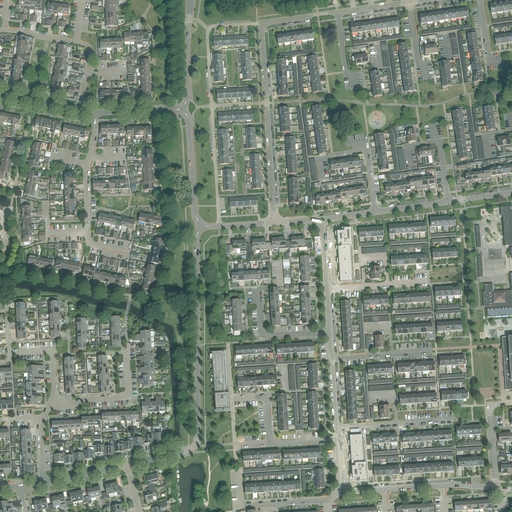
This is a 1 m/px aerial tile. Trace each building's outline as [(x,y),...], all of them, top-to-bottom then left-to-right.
[(36,0),(35,10),(43,11),(44,1),(42,1),(42,0),(40,0),(36,0)] [(105,5),(105,9),(106,9),(110,9),(110,5),(115,5),(117,5),(117,6),(118,6),(119,5),(119,1),(118,0),(117,0),(116,0),(115,0),(106,1),(106,5),(105,5)] [(53,15),(54,2),(52,2),(52,4),(48,4),(48,8),(46,7),(45,8),(44,13),(45,14),(53,15)] [(106,9),(106,14),(116,13),(116,9),(117,9),(117,6),(117,5),(115,5),(110,5),(110,9),(106,9)] [(116,18),(116,13),(106,14),(106,18),(105,19),(105,22),(106,22),(111,22),(111,18),(116,18)] [(117,18),(116,18),(111,18),(111,22),(106,22),(107,30),(111,30),(111,27),(118,27),(118,21),(117,21),(117,18)] [(430,46),(429,40),(429,36),(423,37),(423,40),(426,40),(427,46),(424,47),(425,52),(424,52),(425,57),(429,56),(429,55),(432,55),(430,46)] [(101,49),(107,49),(106,37),(104,37),(104,40),(100,40),(101,40),(98,40),(98,49),(101,49)] [(58,45),(57,49),(58,49),(58,51),(66,53),(67,47),(58,45)] [(56,53),(55,57),(57,57),(65,59),(67,59),(68,53),(66,53),(58,51),(56,51),(56,53)] [(137,66),(137,67),(150,67),(149,61),(148,57),(142,58),(142,61),(139,61),(138,62),(138,65),(137,66)] [(55,65),(55,69),(67,72),(67,71),(69,66),(66,65),(58,63),(57,66),(55,65)] [(55,69),(54,73),(55,73),(55,75),(63,77),(65,78),(67,72),(55,69)] [(53,77),(52,81),(62,83),(65,83),(65,81),(63,80),(63,77),(55,75),(55,77),(53,77)] [(483,81),(482,76),(473,77),(474,80),(473,80),(474,85),(473,86),(479,85),(478,85),(478,82),(483,81)] [(11,82),(11,86),(15,87),(15,85),(22,86),(23,82),(21,81),(22,79),(13,78),(11,78),(11,82)] [(451,80),(442,81),(443,84),(442,84),(442,90),(448,90),(448,89),(447,89),(447,87),(452,86),(451,80)] [(124,90),(118,90),(118,100),(124,99),(124,95),(129,95),(127,88),(124,88),(124,90)] [(452,112),(453,118),(462,117),(461,113),(462,113),(461,108),(455,108),(456,109),(456,111),(452,112)] [(1,125),(3,126),(3,122),(8,123),(9,115),(10,114),(9,114),(9,113),(6,113),(5,114),(3,114),(1,125)] [(21,118),(15,116),(13,128),(15,128),(15,125),(20,126),(21,118)] [(38,131),(41,131),(43,119),(37,118),(37,121),(33,120),(32,127),(35,128),(36,126),(39,127),(38,131)] [(43,128),(47,129),(49,120),(43,119),(41,131),(43,132),(43,128)] [(55,121),(53,134),(55,134),(55,131),(59,131),(61,123),(55,121)] [(64,125),(62,135),(68,136),(71,124),(69,124),(68,126),(64,125)] [(75,128),(73,137),(79,138),(81,126),(79,126),(79,128),(75,128)] [(81,126),(79,138),(84,139),(85,137),(89,138),(91,128),(86,127),(86,130),(83,129),(83,127),(81,126)] [(406,131),(406,134),(398,135),(398,132),(395,133),(396,139),(407,137),(416,136),(415,130),(406,131)] [(505,149),(503,138),(497,139),(499,147),(502,147),(503,153),(497,154),(498,158),(506,156),(506,153),(505,149)] [(15,148),(16,143),(6,141),(5,146),(4,145),(4,149),(10,150),(10,147),(15,148)] [(33,143),(32,149),(42,151),(43,145),(33,143)] [(433,148),(432,147),(431,146),(426,147),(426,149),(424,149),(427,168),(433,167),(432,164),(429,164),(428,157),(431,157),(431,152),(433,151),(433,148)] [(16,148),(15,148),(10,147),(10,150),(4,149),(3,154),(13,156),(14,151),(15,151),(16,148)] [(32,149),(31,155),(40,157),(42,151),(32,149)] [(417,151),(416,152),(417,156),(418,155),(419,158),(422,158),(423,165),(418,166),(418,169),(427,168),(424,149),(418,150),(417,151)] [(143,156),(142,156),(142,159),(143,159),(148,159),(148,156),(152,156),(152,155),(152,150),(146,151),(143,151),(142,151),(143,156)] [(12,161),(13,156),(3,154),(2,159),(2,158),(1,162),(2,162),(7,163),(7,160),(12,161)] [(30,158),(30,161),(39,163),(40,159),(43,159),(43,157),(40,157),(31,155),(30,155),(29,157),(30,158)] [(143,159),(143,164),(153,164),(153,159),(154,159),(154,155),(152,155),(152,156),(148,156),(148,159),(143,159)] [(360,158),(354,159),(355,168),(359,167),(359,169),(365,169),(364,161),(360,161),(360,158)] [(1,167),(10,169),(11,164),(13,164),(13,161),(12,161),(7,160),(7,163),(2,162),(1,167)] [(39,163),(30,161),(28,167),(38,169),(38,167),(40,167),(41,163),(39,163)] [(143,169),(142,169),(142,171),(142,173),(143,172),(148,172),(148,169),(153,169),(153,164),(143,164),(143,169)] [(9,174),(9,173),(10,169),(1,167),(0,166),(0,174),(4,176),(5,173),(9,174)] [(434,172),(434,169),(434,168),(426,169),(427,172),(427,178),(429,185),(435,184),(434,177),(430,177),(429,172),(434,172)] [(148,172),(143,172),(143,177),(153,177),(153,172),(154,172),(154,169),(153,169),(148,169),(148,172)] [(64,174),(64,179),(76,179),(76,177),(73,177),(73,173),(68,174),(68,170),(61,170),(61,172),(63,174),(64,174)] [(0,180),(8,182),(9,177),(10,177),(11,174),(9,173),(9,174),(5,173),(4,176),(0,174),(0,180)] [(387,177),(388,185),(385,186),(386,193),(390,193),(390,196),(393,195),(391,185),(391,182),(390,177),(390,175),(384,176),(384,178),(387,177)] [(144,182),(143,182),(143,186),(144,186),(144,185),(149,185),(149,182),(153,182),(153,177),(143,177),(144,182)] [(149,185),(144,185),(144,186),(144,190),(154,190),(154,185),(155,185),(155,182),(153,182),(149,182),(149,185)] [(360,184),(358,184),(358,187),(359,195),(361,195),(361,196),(362,196),(367,196),(367,195),(367,190),(365,190),(364,187),(361,187),(360,184)] [(324,205),(322,195),(317,196),(317,198),(315,199),(316,205),(321,204),(321,205),(324,205)] [(511,211),(511,212),(511,207),(501,208),(501,215),(503,215),(505,246),(511,245),(511,247),(510,248),(511,256),(511,211)] [(77,211),(65,212),(66,217),(63,217),(63,220),(70,220),(70,217),(75,217),(75,213),(77,213),(77,211)] [(156,216),(153,215),(150,227),(153,227),(153,225),(156,226),(158,218),(156,217),(156,216)] [(116,225),(115,228),(119,229),(120,226),(122,227),(124,217),(120,216),(120,218),(118,217),(116,225)] [(158,218),(156,226),(160,227),(159,228),(164,229),(165,225),(163,225),(164,217),(160,217),(160,218),(158,218)] [(342,232),(337,232),(337,236),(338,244),(340,244),(341,244),(341,247),(338,247),(338,257),(339,259),(339,264),(339,272),(340,278),(340,282),(352,281),(352,280),(352,267),(350,246),(351,246),(352,246),(351,228),(344,229),(344,232),(342,232)] [(32,236),(24,237),(24,239),(22,239),(23,243),(24,243),(24,245),(30,245),(30,243),(32,243),(32,236)] [(152,241),(151,244),(163,246),(164,240),(165,240),(165,236),(155,237),(155,241),(152,241)] [(298,238),(298,248),(308,247),(308,249),(312,249),(312,240),(304,241),(304,237),(298,238)] [(278,239),(279,249),(289,249),(288,242),(285,242),(285,238),(278,239)] [(289,249),(295,248),(298,248),(298,238),(291,238),(292,241),(288,242),(289,249)] [(259,250),(263,250),(269,250),(269,243),(265,243),(265,239),(259,240),(259,250)] [(269,250),(275,249),(275,252),(279,251),(279,249),(278,239),(272,239),(272,243),(269,243),(269,250)] [(259,250),(259,240),(252,240),(253,244),(249,244),(250,251),(259,250)] [(240,252),(240,249),(239,241),(233,241),(233,245),(230,245),(230,252),(237,252),(238,254),(240,254),(240,252)] [(250,254),(250,251),(249,244),(246,244),(246,241),(239,241),(240,249),(240,252),(248,251),(248,255),(250,255),(250,254)] [(151,244),(151,246),(154,246),(153,250),(162,252),(163,246),(151,244)] [(149,256),(147,262),(159,264),(161,258),(149,256)] [(143,268),(143,270),(155,273),(156,267),(146,265),(145,269),(143,268)] [(83,266),(82,270),(84,271),(83,275),(87,276),(86,278),(88,279),(91,268),(85,267),(83,266)] [(146,273),(145,277),(153,279),(155,273),(143,270),(142,272),(146,273)] [(511,273),(510,274),(511,291),(493,292),(493,284),(484,285),(485,292),(482,292),(483,307),(486,307),(487,318),(511,316),(511,273)] [(122,277),(119,288),(121,288),(122,286),(125,287),(126,285),(130,286),(128,280),(127,280),(127,278),(126,278),(127,275),(122,274),(122,277)] [(152,285),(140,282),(140,284),(143,285),(143,289),(142,289),(141,292),(146,293),(147,290),(151,291),(151,290),(152,291),(153,290),(153,288),(153,287),(152,287),(152,285)] [(309,287),(304,287),(304,285),(301,285),(301,287),(300,287),(301,293),(309,293),(309,287)] [(460,287),(453,288),(454,296),(460,296),(462,296),(462,292),(460,292),(460,287)] [(240,336),(240,332),(243,331),(242,325),(234,326),(234,336),(240,336)] [(511,336),(502,337),(506,390),(510,390),(510,393),(511,392),(511,336)] [(212,352),(216,410),(230,409),(229,394),(227,394),(224,351),(212,352)] [(464,357),(458,357),(458,365),(465,365),(467,365),(466,361),(465,361),(464,357)] [(466,391),(460,391),(461,400),(467,400),(467,398),(468,398),(469,398),(468,393),(466,393),(466,391)] [(137,422),(141,422),(140,414),(138,414),(138,412),(137,412),(137,411),(135,411),(135,412),(132,412),(132,421),(137,421),(137,422)] [(163,431),(152,432),(153,436),(153,442),(163,442),(163,437),(166,436),(165,428),(162,428),(163,431)] [(362,435),(350,436),(350,441),(350,446),(351,455),(351,457),(351,460),(351,464),(354,464),(355,464),(355,467),(352,467),(352,475),(352,479),(358,479),(359,479),(360,481),(363,481),(367,481),(366,463),(364,463),(363,449),(362,439),(362,435)] [(153,436),(143,436),(143,438),(143,444),(153,444),(153,442),(153,436)] [(143,438),(133,439),(133,442),(134,442),(134,447),(144,446),(143,444),(143,438)] [(104,447),(103,447),(104,453),(104,455),(107,455),(107,456),(108,457),(110,457),(111,456),(111,455),(114,455),(114,453),(114,446),(113,446),(113,444),(114,444),(113,442),(113,439),(110,439),(110,445),(104,445),(104,447)] [(123,442),(123,444),(124,444),(124,450),(134,450),(134,447),(134,442),(133,442),(133,439),(126,439),(127,442),(123,442)] [(114,444),(113,444),(113,446),(114,446),(114,453),(124,452),(124,450),(124,444),(123,444),(123,442),(113,442),(114,444)] [(104,445),(93,446),(94,448),(94,451),(94,454),(97,454),(97,455),(98,456),(100,456),(100,455),(101,453),(104,453),(103,447),(104,447),(104,445)] [(64,456),(64,462),(64,464),(75,464),(75,462),(74,454),(74,448),(71,448),(70,449),(70,453),(64,454),(64,456)] [(87,451),(84,451),(84,453),(84,460),(94,459),(94,454),(94,451),(94,448),(87,448),(87,451)] [(320,449),(314,450),(315,458),(318,458),(318,463),(324,463),(323,456),(321,456),(320,449)] [(76,454),(74,454),(75,462),(85,461),(84,460),(84,453),(80,453),(80,452),(79,451),(76,451),(76,452),(76,454)] [(55,455),(54,455),(54,463),(64,462),(64,456),(64,454),(64,453),(56,453),(55,454),(55,455)] [(157,473),(146,476),(149,489),(155,487),(154,483),(159,482),(157,473)] [(117,483),(111,484),(113,494),(118,493),(119,496),(123,495),(122,488),(119,489),(117,483)] [(107,492),(104,493),(105,499),(109,498),(109,495),(113,494),(111,484),(105,486),(107,492)] [(99,487),(93,488),(95,498),(100,497),(101,500),(105,499),(104,493),(101,493),(99,487)] [(155,487),(149,489),(150,493),(144,494),(146,503),(154,501),(153,497),(158,496),(156,487),(155,487)] [(89,496),(86,497),(87,503),(92,502),(91,499),(95,498),(93,488),(87,490),(89,496)] [(82,491),(75,493),(78,502),(82,501),(83,504),(87,503),(86,497),(83,498),(82,491)] [(71,500),(68,501),(69,507),(70,507),(74,506),(73,503),(78,502),(75,493),(69,494),(71,500)] [(64,495),(57,497),(60,506),(61,508),(64,508),(64,509),(70,508),(70,507),(69,507),(68,501),(65,502),(64,495)] [(53,505),(50,505),(52,511),(56,510),(55,507),(60,506),(57,497),(51,498),(53,505)] [(46,499),(40,501),(42,510),(46,510),(46,511),(47,511),(52,511),(50,505),(47,506),(46,499)] [(35,509),(32,510),(32,511),(42,511),(42,510),(40,501),(34,502),(35,509)] [(153,509),(152,509),(152,511),(161,511),(161,509),(166,507),(167,506),(167,503),(165,503),(152,506),(153,509)]
